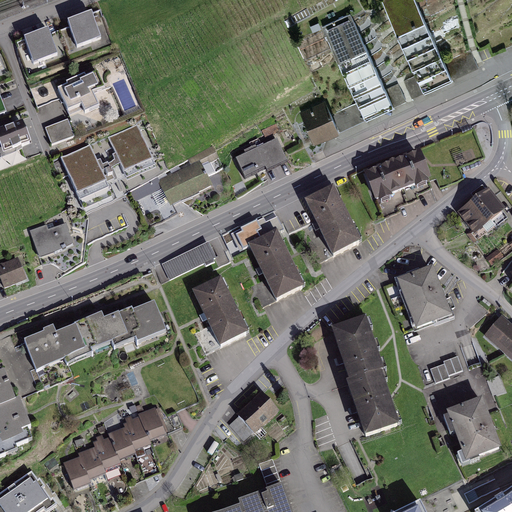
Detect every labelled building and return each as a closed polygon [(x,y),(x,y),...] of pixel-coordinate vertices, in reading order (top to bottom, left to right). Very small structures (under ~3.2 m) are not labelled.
[(384,0),(427,93),(457,80),(420,0),(384,0)] [(91,11),(67,21),(77,45),(101,36),(91,11)] [(326,25),(370,120),(398,108),(354,12),(326,25)] [(49,28),(24,38),(33,62),(58,53),(49,28)] [(98,68),(57,84),(68,112),(94,102),(89,91),(105,85),(98,68)] [(329,101),(303,113),(318,144),(344,132),(329,101)] [(30,140),(22,117),(0,125),(0,143),(3,151),(30,140)] [(53,150),(76,141),(69,122),(46,131),(53,150)] [(113,140),(129,175),(156,162),(140,127),(113,140)] [(271,175),(292,165),(280,141),(238,161),(248,181),(269,171),(271,175)] [(94,149),(65,162),(83,199),(111,185),(94,149)] [(436,182),(424,153),(368,176),(379,205),(436,182)] [(162,182),(174,208),(218,187),(205,161),(162,182)] [(307,202),(335,259),(363,246),(336,188),(307,202)] [(509,212),(492,190),(476,203),(493,224),(509,212)] [(493,224),(476,203),(460,215),(477,237),(493,224)] [(33,235),(43,261),(78,248),(70,226),(52,233),(51,228),(33,235)] [(281,233),(251,248),(278,304),(308,289),(281,233)] [(212,244),(164,266),(172,283),(220,262),(212,244)] [(22,259),(0,267),(0,272),(7,291),(31,282),(22,259)] [(436,268),(400,282),(419,333),(455,320),(436,268)] [(224,280),(196,294),(223,351),(252,337),(224,280)] [(134,312),(105,322),(113,344),(116,350),(138,342),(139,347),(168,336),(156,306),(135,314),(134,312)] [(77,330),(58,337),(68,361),(113,344),(105,322),(103,316),(76,327),(77,330)] [(511,322),(504,316),(486,338),(511,359),(511,322)] [(388,372),(370,318),(335,330),(352,384),(385,373),(388,372)] [(45,336),(26,343),(37,373),(68,361),(58,337),(55,329),(44,333),(45,336)] [(0,356),(0,407),(18,400),(0,356)] [(436,384),(464,375),(459,359),(431,368),(436,384)] [(403,426),(385,373),(352,384),(350,384),(368,437),(403,426)] [(282,413),(264,393),(239,417),(257,436),(282,413)] [(18,400),(0,407),(0,460),(20,452),(18,446),(35,440),(30,429),(34,428),(22,398),(18,400)] [(450,413),(470,465),(506,451),(486,400),(450,413)] [(153,443),(169,437),(158,409),(141,415),(143,419),(153,443)] [(154,447),(153,443),(143,419),(126,425),(127,429),(137,453),(154,447)] [(139,456),(137,453),(127,429),(111,435),(112,439),(122,463),(139,456)] [(124,466),(122,463),(112,439),(96,445),(97,449),(107,473),(124,466)] [(108,476),(107,473),(97,449),(81,455),(82,459),(92,483),(108,476)] [(93,486),(92,483),(82,459),(66,465),(77,493),(93,486)] [(34,475),(0,498),(0,511),(53,511),(58,509),(34,475)] [(244,511),(293,511),(284,487),(241,503),(243,507),(244,511)] [(511,511),(511,493),(482,511),(511,511)] [(399,511),(431,511),(425,500),(399,511)]
